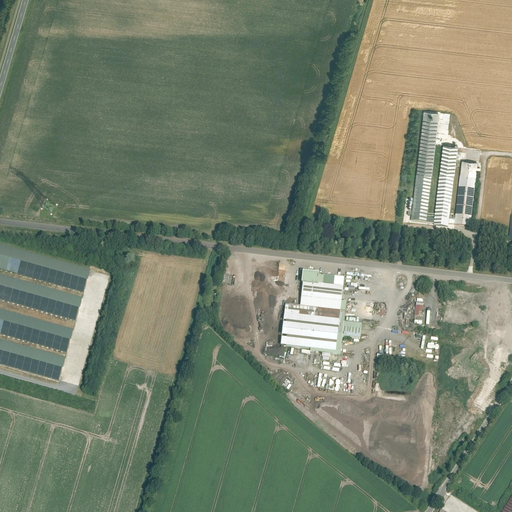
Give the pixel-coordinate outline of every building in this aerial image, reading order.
[(438,112),(423,111),(412,220),(426,221),(427,217),(438,112)] [(449,226),(457,146),(441,144),(434,218),(433,222),(433,224),(449,226)] [(476,162),(461,160),(455,225),(469,226),(476,162)] [(0,298),(76,320),(82,297),(0,273),(0,268),(84,293),(91,269),(0,242),(0,298)] [(317,273),(301,271),(300,282),(302,282),(316,284),(317,275),(317,273)] [(343,287),(344,277),(323,275),(322,276),(321,285),(342,287),(343,287)] [(302,282),(299,306),(344,311),(345,302),(340,301),(342,287),(321,285),(316,284),(302,282)] [(415,316),(420,316),(421,311),(425,311),(425,306),(426,306),(426,304),(417,303),(415,316)] [(299,306),(285,304),(280,346),(339,353),(341,336),(343,322),(344,311),(299,306)] [(0,363),(59,381),(65,357),(0,338),(0,333),(68,353),(75,329),(0,307),(0,363)] [(343,322),(341,336),(360,338),(362,324),(343,322)] [(511,511),(511,498),(503,511),(511,511)]
